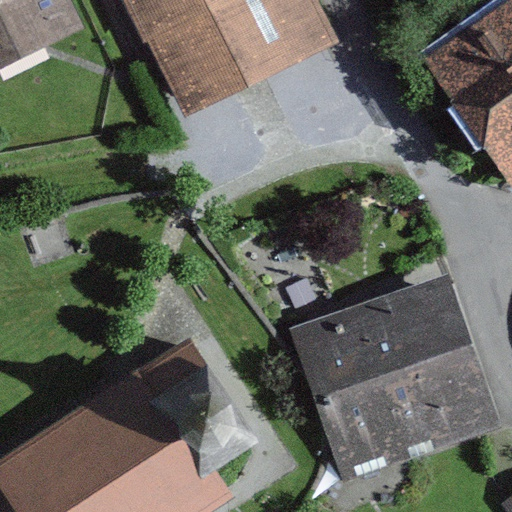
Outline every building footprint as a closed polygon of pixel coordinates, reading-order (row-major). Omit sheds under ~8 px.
[(0,0),(0,62),(83,21),(72,0),(0,0)] [(343,35),(324,0),(132,0),(192,114),(343,35)] [(511,0),(497,0),(429,48),(511,167),(511,0)] [(476,345),(449,268),(294,323),(321,400),(476,345)] [(147,359),(219,468),(264,438),(192,329),(147,359)] [(504,422),(476,345),(321,400),(349,477),(504,422)] [(211,511),(237,495),(219,468),(147,359),(0,456),(0,511),(211,511)] [(511,511),(511,490),(501,499),(511,511)]
